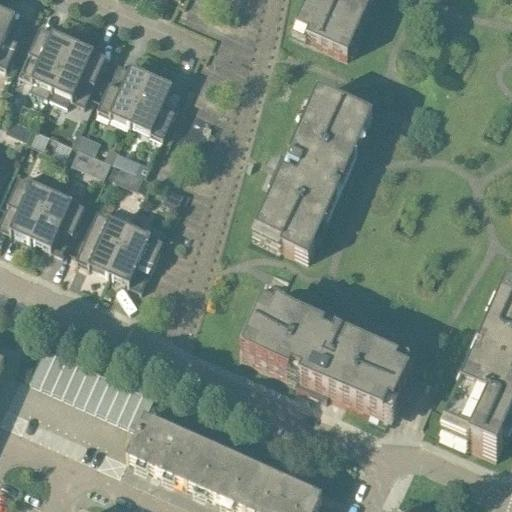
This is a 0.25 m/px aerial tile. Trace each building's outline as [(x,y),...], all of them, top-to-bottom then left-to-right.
[(511,0),(495,0),(471,54),(472,54),(457,88),(456,87),(428,151),(371,126),(372,125),(316,100),(287,164),(281,162),(266,194),(273,197),(252,244),(297,264),(275,315),(260,309),(259,311),(262,312),(239,365),(297,391),(295,395),(325,409),(327,404),(386,431),(409,380),(425,387),(440,394),(431,415),(448,423),(440,442),(495,467),(511,429),(511,301),(506,299),(511,285),(511,0)] [(346,65),(375,0),(310,0),(292,41),(346,65)] [(5,78),(27,30),(25,29),(24,31),(14,27),(15,25),(13,24),(12,26),(0,20),(0,73),(4,75),(3,78),(5,78)] [(51,99),(72,50),(71,50),(70,52),(52,44),(53,42),(52,41),(51,43),(40,39),(41,37),(39,36),(18,84),(20,85),(21,83),(31,87),(30,89),(32,90),(29,97),(47,105),(50,98),(51,99)] [(84,114),(105,65),(103,64),(102,67),(92,62),(93,60),(91,59),(90,61),(72,53),(73,51),(72,50),(51,99),(52,99),(49,106),(66,114),(69,107),(72,108),(73,106),(83,110),(82,113),(84,114)] [(129,134),(151,86),(150,85),(149,87),(131,79),(132,77),(130,76),(129,78),(119,74),(120,72),(118,71),(96,119),(98,120),(99,118),(109,122),(108,125),(110,125),(111,123),(129,131),(128,133),(129,134)] [(162,149),(184,100),(182,99),(181,102),(171,97),(172,95),(170,94),(169,96),(151,88),(152,86),(151,86),(129,134),(130,134),(131,132),(149,140),(148,142),(150,143),(151,141),(161,146),(160,148),(162,149)] [(29,249),(51,201),(50,201),(53,194),(35,186),(32,193),(30,192),(29,194),(19,190),(20,187),(18,186),(0,226),(0,233),(9,238),(8,240),(10,241),(11,239),(29,247),(28,249),(29,249)] [(62,264),(84,216),(82,215),(81,217),(71,213),(72,211),(70,210),(69,212),(51,204),(52,202),(51,201),(29,249),(30,250),(31,248),(49,256),(48,258),(50,259),(51,257),(61,261),(60,263),(62,264)] [(108,285),(129,236),(128,236),(127,238),(109,230),(110,228),(109,227),(108,229),(97,225),(98,222),(97,222),(75,270),(77,271),(78,268),(88,273),(87,275),(89,276),(90,274),(108,282),(107,284),(108,285)] [(141,299),(162,251),(160,250),(159,252),(149,248),(150,246),(148,245),(151,238),(133,230),(131,237),(129,236),(108,285),(109,285),(110,283),(128,291),(127,293),(129,294),(130,292),(140,296),(139,299),(141,299)] [(44,356),(29,388),(41,394),(52,371),(56,361),(44,356)] [(52,371),(41,394),(52,399),(62,375),(66,366),(56,361),(52,371)] [(62,375),(52,399),(62,404),(73,380),(77,371),(66,366),(62,375)] [(73,380),(62,404),(73,409),(84,385),(88,376),(77,371),(73,380)] [(84,385),(73,409),(84,414),(95,390),(99,381),(88,376),(84,385)] [(95,390),(84,414),(95,418),(105,395),(109,385),(99,381),(95,390)] [(105,395),(95,418),(106,423),(116,400),(120,390),(109,385),(105,395)] [(116,400),(106,423),(116,428),(127,404),(131,395),(120,390),(116,400)] [(127,404),(116,428),(127,433),(138,409),(142,400),(131,395),(127,404)] [(138,409),(127,433),(138,438),(144,426),(149,414),(153,405),(142,400),(138,409)] [(184,494),(203,453),(144,426),(138,438),(125,467),(184,494)] [(224,511),(246,511),(262,479),(203,453),(184,494),(224,511)] [(317,511),(321,506),(262,479),(246,511),(317,511)]
